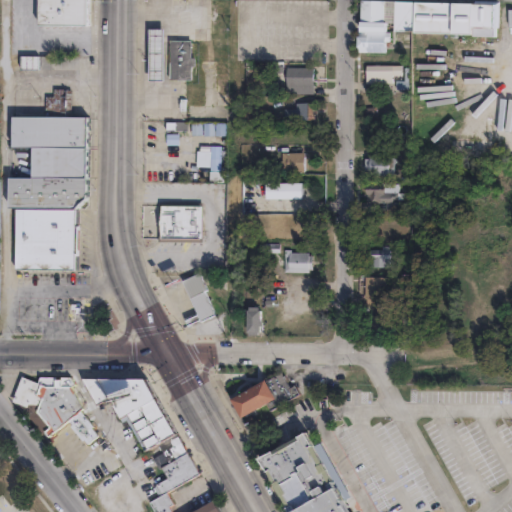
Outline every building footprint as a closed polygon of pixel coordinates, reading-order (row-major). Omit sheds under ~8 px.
[(91,0),(91,26),(43,26),(43,0),(91,0)] [(395,30),(393,30),(393,21),(385,21),(385,30),(389,31),(388,40),(385,39),(385,51),(357,50),(358,30),(360,30),(361,0),(415,0),(496,3),(495,34),(395,30)] [(163,79),(148,79),(148,31),(163,31),(163,79)] [(192,40),(192,57),(196,57),(196,66),(192,66),(192,78),(171,78),(171,40),(192,40)] [(53,57),(53,71),(22,70),(23,57),(53,57)] [(408,91),(395,90),(396,76),(392,76),(391,85),(365,84),(366,65),(409,66),(408,91)] [(313,93),(286,93),(286,67),(313,67),(313,93)] [(67,116),(45,115),(45,96),(53,95),(53,89),(68,89),(67,116)] [(308,118),(278,118),(278,107),(290,107),(290,103),(308,103),(308,118)] [(93,116),(92,175),(92,197),(88,197),(80,207),(13,208),(12,177),(35,177),(35,164),(35,147),(15,148),(16,117),(71,117),(93,116)] [(188,130),(164,131),(164,121),(187,122),(188,130)] [(227,122),(193,122),(193,134),(227,134),(227,122)] [(220,171),(209,171),(209,146),(220,146),(220,171)] [(304,172),(282,172),(282,154),(304,153),(304,172)] [(392,156),(392,175),(366,175),(366,172),(363,172),(363,159),(367,159),(367,157),(392,156)] [(303,203),(265,204),(264,183),(302,182),(303,203)] [(390,190),(390,204),(385,204),(385,208),(364,208),(365,189),(390,190)] [(205,239),(161,238),(162,224),(143,224),(143,202),(205,204),(205,239)] [(79,209),(79,268),(17,267),(18,208),(79,209)] [(312,257),(312,270),(310,270),(310,273),(285,272),(286,250),(292,251),(292,253),(309,254),(309,257),(312,257)] [(388,250),(389,266),(371,267),(371,260),(366,260),(365,250),(388,250)] [(215,313),(188,325),(185,317),(196,311),(182,279),(199,271),(207,287),(204,289),(215,313)] [(47,275),(31,275),(31,291),(47,291),(47,275)] [(389,278),(388,297),(381,297),(381,306),(367,305),(367,299),(364,299),(365,277),(389,278)] [(407,302),(392,302),(392,289),(407,289),(407,302)] [(261,333),(247,333),(247,312),(261,312),(261,333)] [(393,313),(392,333),(363,332),(363,315),(374,315),(374,312),(393,313)] [(22,394),(20,398),(5,392),(16,368),(33,375),(27,387),(32,390),(30,394),(22,394)] [(294,390),(246,419),(236,402),(284,373),(294,390)] [(145,377),(199,473),(162,494),(157,485),(168,478),(162,467),(169,463),(159,445),(150,448),(130,414),(122,419),(110,397),(97,405),(82,379),(145,377)] [(70,378),(74,386),(70,388),(82,409),(80,412),(93,427),(91,429),(98,437),(87,445),(67,421),(45,438),(42,434),(48,429),(36,412),(41,399),(35,397),(39,385),(37,384),(39,378),(54,378),(54,381),(60,381),(60,379),(70,378)] [(276,431),(288,427),(283,414),(272,418),(276,431)] [(312,437),(344,493),(347,491),(358,511),(295,511),(268,462),(312,437)] [(172,507),(174,511),(195,511),(217,499),(224,511),(157,511),(153,504),(169,494),(176,505),(172,507)]
